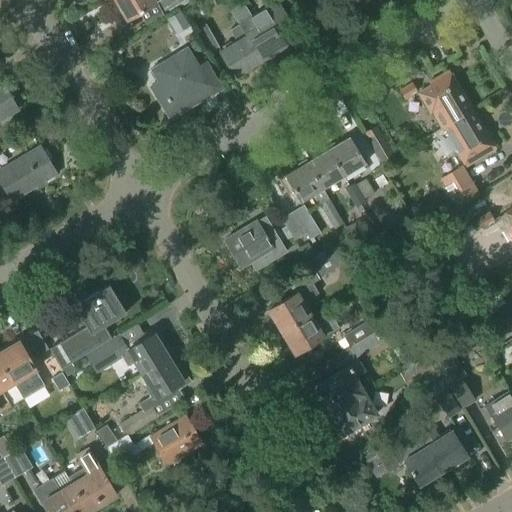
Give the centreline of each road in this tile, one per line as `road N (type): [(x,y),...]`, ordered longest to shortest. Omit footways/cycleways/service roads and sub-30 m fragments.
road 1 (residential): [(134,195),(459,0)]
road 2 (residential): [(295,511),(286,467),(263,419),(134,195)]
road 3 (residential): [(134,195),(2,0)]
road 4 (residential): [(0,276),(134,195)]
